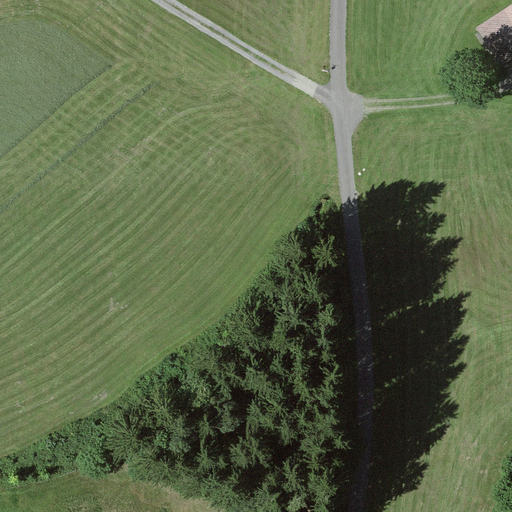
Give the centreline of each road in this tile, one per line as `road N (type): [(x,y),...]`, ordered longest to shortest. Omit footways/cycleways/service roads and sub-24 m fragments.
road 1 (unclassified): [(352,0),(345,96),(382,404),(360,511)]
road 2 (track): [(345,96),(169,0)]
road 3 (track): [(345,96),(402,100),(511,85)]
